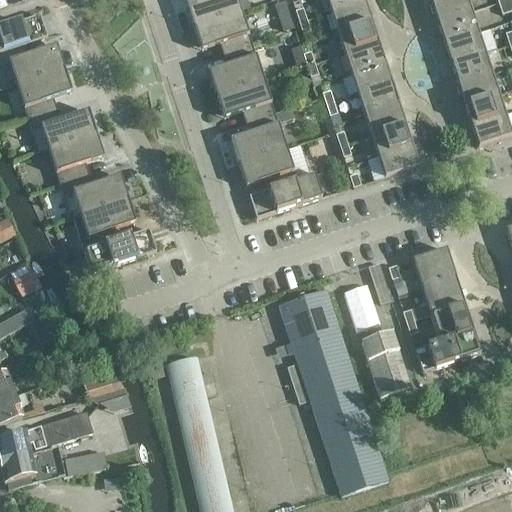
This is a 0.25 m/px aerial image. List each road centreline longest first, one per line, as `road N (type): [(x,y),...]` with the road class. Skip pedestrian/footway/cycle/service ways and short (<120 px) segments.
road 1 (residential): [(211,283),(60,0)]
road 2 (residential): [(244,272),(151,0)]
road 3 (residential): [(244,272),(511,186)]
